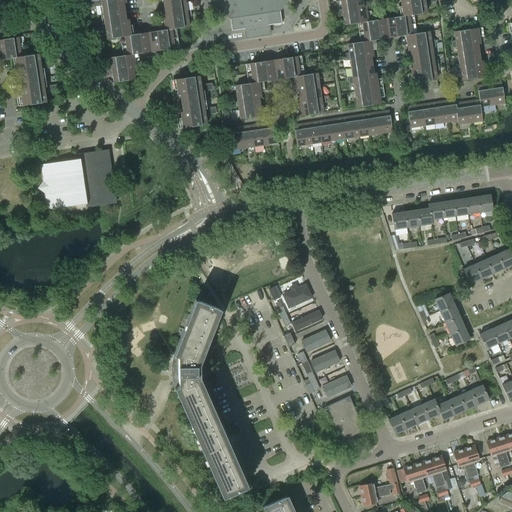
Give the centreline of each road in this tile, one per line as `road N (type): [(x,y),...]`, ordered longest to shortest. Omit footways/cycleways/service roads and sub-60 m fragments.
road 1 (residential): [(390,450),(302,252),(295,203)]
road 2 (residential): [(295,203),(505,172)]
road 3 (residential): [(193,228),(149,248),(53,344)]
road 4 (residential): [(64,354),(136,272),(193,228)]
road 5 (residential): [(470,83),(399,105),(382,0)]
road 6 (tertiary): [(188,511),(70,382)]
road 7 (tertiary): [(47,407),(149,511)]
road 8 (residential): [(219,217),(181,150),(133,111)]
road 9 (residential): [(390,450),(511,411)]
road 10 (residential): [(133,111),(69,64),(54,21)]
